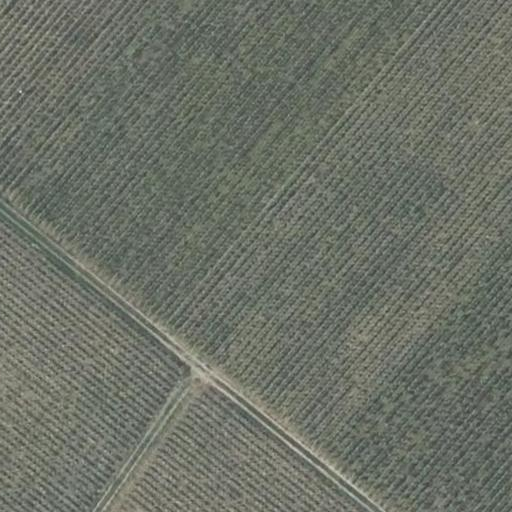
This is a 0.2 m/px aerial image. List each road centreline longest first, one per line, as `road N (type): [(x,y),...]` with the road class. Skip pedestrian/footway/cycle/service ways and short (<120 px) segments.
road 1 (track): [(0,208),(372,511)]
road 2 (track): [(152,0),(0,179)]
road 3 (track): [(195,369),(96,511)]
